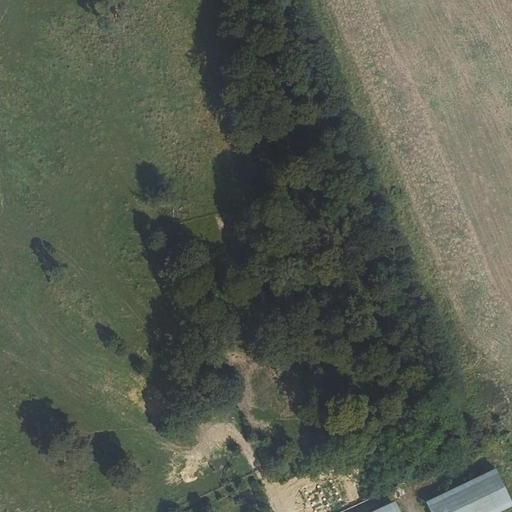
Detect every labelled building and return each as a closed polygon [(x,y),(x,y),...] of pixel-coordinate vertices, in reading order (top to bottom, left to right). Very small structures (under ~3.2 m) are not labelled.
[(259,220),(215,219),(215,229),(259,230),(259,220)] [(334,306),(296,331),(302,343),(340,317),(334,306)] [(256,359),(220,384),(225,395),(263,369),(256,359)] [(492,458),(422,493),(430,511),(481,511),(511,498),(492,458)] [(399,511),(391,494),(353,511),(399,511)]
